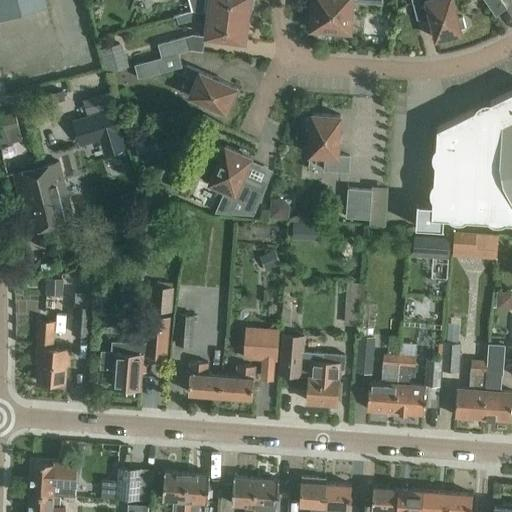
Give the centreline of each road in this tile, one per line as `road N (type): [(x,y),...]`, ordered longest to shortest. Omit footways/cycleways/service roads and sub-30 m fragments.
road 1 (residential): [(0,419),(511,454)]
road 2 (residential): [(282,59),(426,71),(470,64),(511,45)]
